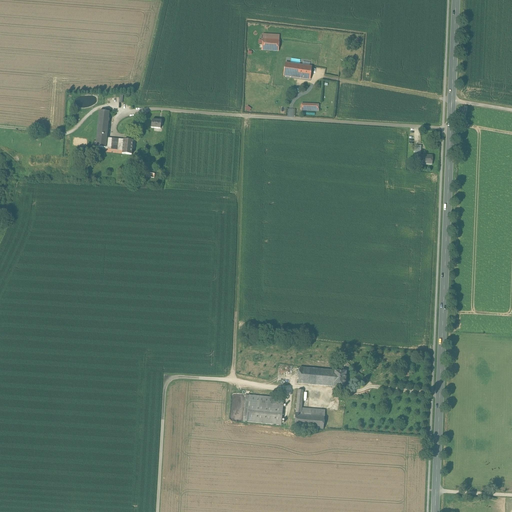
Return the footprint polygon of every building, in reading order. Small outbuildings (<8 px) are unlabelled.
[(279,40),(263,39),(262,50),(278,51),(279,40)] [(299,65),(285,63),(284,76),(297,78),(299,65)] [(311,67),(299,65),(297,78),(310,79),(311,67)] [(123,140),(107,139),(108,122),(109,122),(109,119),(109,112),(100,111),(96,147),(106,148),(123,149),(122,154),(132,155),(133,141),(124,140),(123,140)] [(161,121),(152,120),(151,128),(160,129),(161,121)] [(432,155),(420,155),(420,162),(420,164),(432,165),(432,155)] [(335,371),(300,368),(298,384),(333,387),(335,371)] [(346,372),(335,371),(333,387),(337,387),(341,388),(345,388),(345,387),(346,386),(346,384),(345,384),(346,372)] [(325,410),(301,408),(303,391),(298,390),(296,414),(324,416),(325,410)] [(244,394),(234,393),(231,395),(229,419),(231,421),(241,422),(243,420),(246,396),(244,394)] [(279,398),(249,395),(246,422),(281,425),(283,408),(285,409),(286,405),(283,405),(284,395),(279,395),(279,398)] [(296,414),(295,414),(294,427),(323,430),(324,416),(296,414)]
